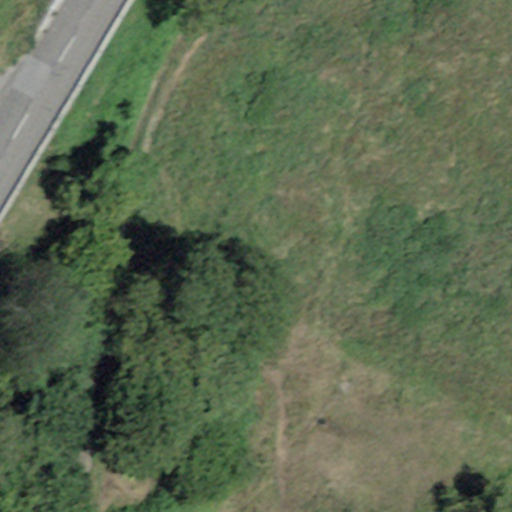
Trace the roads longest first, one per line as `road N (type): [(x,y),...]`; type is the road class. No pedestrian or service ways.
road 1 (track): [(217,0),(169,60),(131,150),(102,267),(74,511)]
road 2 (tertiary): [(0,170),(103,0)]
